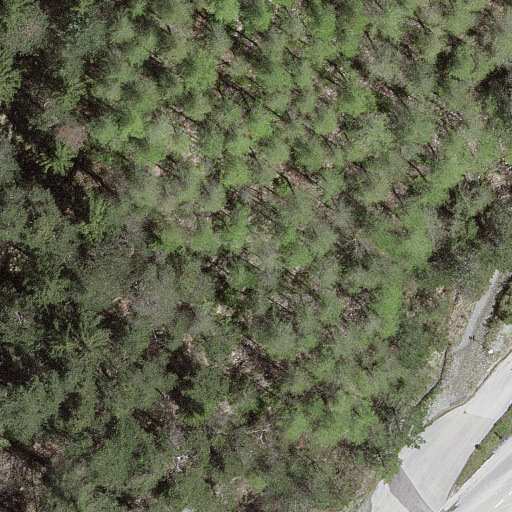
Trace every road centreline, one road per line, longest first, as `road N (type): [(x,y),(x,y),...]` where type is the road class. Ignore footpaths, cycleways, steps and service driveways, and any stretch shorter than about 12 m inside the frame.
road 1 (track): [(456,444),(453,407),(511,219)]
road 2 (track): [(511,383),(456,444),(414,511)]
